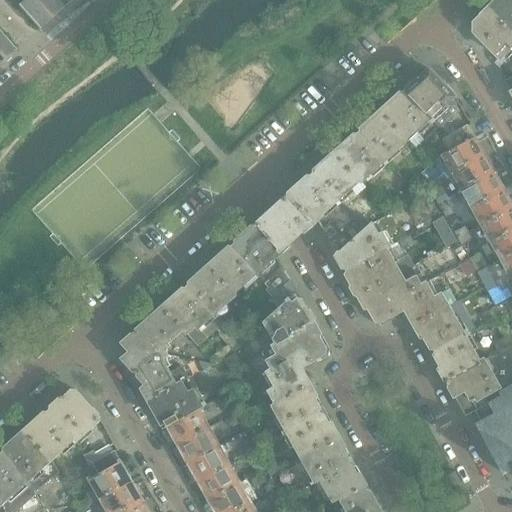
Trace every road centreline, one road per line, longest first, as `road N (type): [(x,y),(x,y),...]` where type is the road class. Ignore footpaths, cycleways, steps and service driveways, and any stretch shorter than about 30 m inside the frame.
road 1 (residential): [(246,185),(428,20)]
road 2 (residential): [(493,511),(406,355),(391,346),(361,353)]
road 3 (residential): [(81,332),(246,185)]
road 4 (residential): [(182,511),(81,332)]
road 5 (residential): [(361,353),(300,244),(246,185)]
road 6 (residential): [(361,353),(342,369),(337,387),(407,511)]
road 7 (residential): [(511,143),(470,70),(428,20)]
road 8 (residential): [(109,0),(0,97)]
